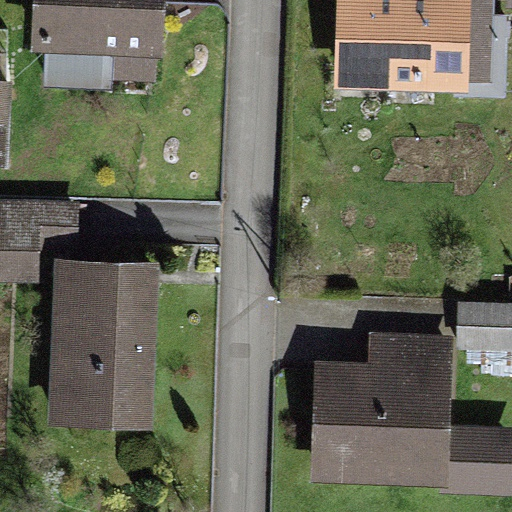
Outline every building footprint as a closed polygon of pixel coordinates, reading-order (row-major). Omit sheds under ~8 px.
[(24,0),(24,46),(100,46),(100,78),(142,78),(142,0),(24,0)] [(329,0),(331,88),(481,85),(479,0),(329,0)] [(65,209),(0,207),(0,284),(23,285),(24,246),(64,246),(65,209)] [(143,272),(47,270),(45,420),(140,421),(143,272)] [(511,309),(470,308),(469,352),(511,353),(511,309)] [(309,372),(307,481),(497,485),(498,431),(426,430),(428,341),(368,340),(368,373),(309,372)]
